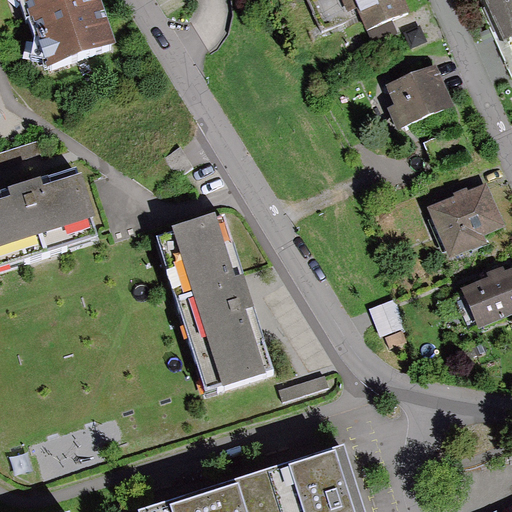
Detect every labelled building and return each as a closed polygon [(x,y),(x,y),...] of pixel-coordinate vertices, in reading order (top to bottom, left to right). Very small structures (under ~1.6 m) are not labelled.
[(18,0),(26,23),(30,22),(46,72),(117,48),(101,0),(18,0)] [(360,17),(372,47),(400,35),(394,22),(411,15),(404,0),(307,0),(308,0),(322,33),(360,17)] [(511,0),(478,0),(511,73),(511,0)] [(436,66),(386,87),(403,129),(454,108),(436,66)] [(460,131),(425,145),(436,174),(472,159),(460,131)] [(39,142),(0,155),(0,169),(43,156),(39,142)] [(0,272),(100,240),(95,222),(96,222),(83,179),(80,179),(78,172),(0,196),(0,272)] [(488,184),(428,210),(450,262),(489,246),(485,238),(507,228),(488,184)] [(157,240),(206,395),(223,390),(224,393),(267,380),(266,376),(274,374),(225,219),(216,222),(214,219),(172,233),(173,235),(157,240)] [(511,269),(462,291),(479,332),(511,318),(511,269)] [(369,310),(380,339),(406,329),(395,300),(369,310)] [(405,332),(385,339),(389,350),(409,342),(405,332)] [(326,377),(279,392),(283,404),(330,389),(326,377)] [(364,511),(345,450),(151,511),(364,511)]
